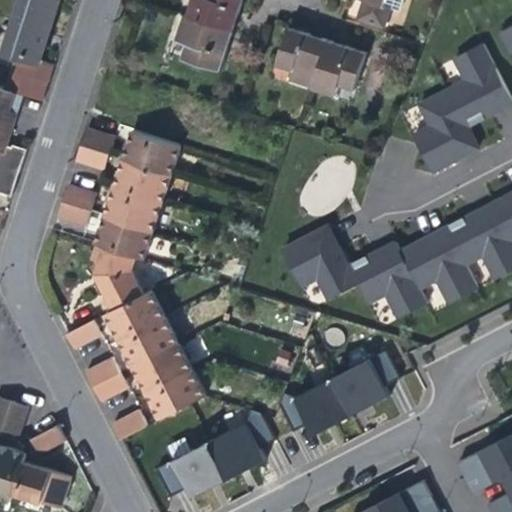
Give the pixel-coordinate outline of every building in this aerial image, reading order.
[(19,55),(13,72),(48,83),(54,63),(41,60),(52,27),(60,0),(20,0),(4,51),(19,55)] [(190,0),(185,14),(233,30),(237,20),(239,14),(243,0),(190,0)] [(363,0),(358,18),(385,27),(391,8),(383,6),(385,0),(363,0)] [(230,41),(233,30),(185,14),(178,38),(188,42),(184,56),(221,69),(225,56),(228,46),(230,41)] [(511,27),(500,33),(511,57),(511,27)] [(290,79),(312,86),(327,40),(317,37),(311,35),(289,28),(278,64),(293,69),(290,79)] [(337,43),(327,40),(312,86),(336,94),(339,84),(355,90),(367,53),(348,47),(344,45),(341,44),(337,43)] [(499,108),(511,100),(511,99),(483,45),(454,60),(466,82),(421,106),(432,127),(414,136),(434,172),(455,161),(478,149),(465,126),(499,108)] [(20,93),(24,95),(42,100),(48,83),(13,72),(6,89),(20,93)] [(0,192),(12,196),(27,149),(9,144),(15,123),(24,95),(20,93),(6,89),(0,86),(0,192)] [(87,128),(81,145),(111,154),(116,137),(87,128)] [(128,144),(124,158),(172,173),(181,145),(132,130),(128,144)] [(105,170),(111,154),(81,145),(76,161),(105,170)] [(163,201),(172,173),(124,158),(120,171),(115,186),(163,201)] [(69,184),(63,202),(92,211),(98,193),(69,184)] [(154,230),(163,201),(115,186),(111,198),(106,215),(154,230)] [(511,192),(480,209),(435,232),(400,249),(397,244),(386,249),(352,267),(335,234),(331,225),(284,249),(302,284),(319,276),(329,297),(359,282),(369,301),(387,292),(400,318),(429,303),(421,287),(440,278),(452,301),(479,287),(467,264),(484,255),(496,279),(511,270),(511,239),(511,238),(511,192)] [(87,227),(92,211),(63,202),(58,218),(87,227)] [(146,258),(154,230),(106,215),(101,230),(97,243),(136,255),(146,258)] [(132,269),(136,255),(97,243),(92,259),(100,262),(97,272),(101,280),(116,308),(145,293),(132,269)] [(113,325),(120,339),(166,316),(152,289),(145,293),(116,308),(107,313),(113,325)] [(126,351),(134,366),(180,343),(166,316),(120,339),(126,351)] [(94,320),(67,334),(75,349),(102,335),(94,320)] [(193,368),(180,343),(134,366),(140,378),(148,392),(193,368)] [(286,393),(281,404),(294,431),(310,423),(316,434),(329,428),(376,402),(390,395),(386,386),(400,379),(385,351),(296,398),(286,393)] [(86,370),(94,387),(122,373),(113,356),(86,370)] [(208,395),(193,368),(148,392),(153,403),(161,419),(204,397),(208,395)] [(130,387),(122,373),(94,387),(102,401),(130,387)] [(0,427),(4,429),(13,400),(0,396),(0,427)] [(30,406),(13,400),(4,429),(22,434),(30,406)] [(113,423),(122,439),(149,425),(141,409),(113,423)] [(248,422),(157,467),(171,496),(187,488),(192,498),(198,494),(251,467),(266,460),(263,448),(276,441),(261,413),(248,410),(248,422)] [(67,441),(58,425),(51,429),(32,438),(41,453),(67,441)] [(465,475),(475,492),(505,476),(511,472),(511,433),(459,462),(465,475)] [(0,497),(12,501),(14,493),(25,461),(27,452),(15,449),(0,443),(0,497)] [(53,470),(25,461),(14,493),(63,509),(73,477),(53,470)] [(491,511),(511,511),(511,472),(505,476),(508,482),(511,490),(511,493),(488,506),(491,511)] [(437,511),(438,511),(430,496),(422,480),(359,511),(437,511)]
